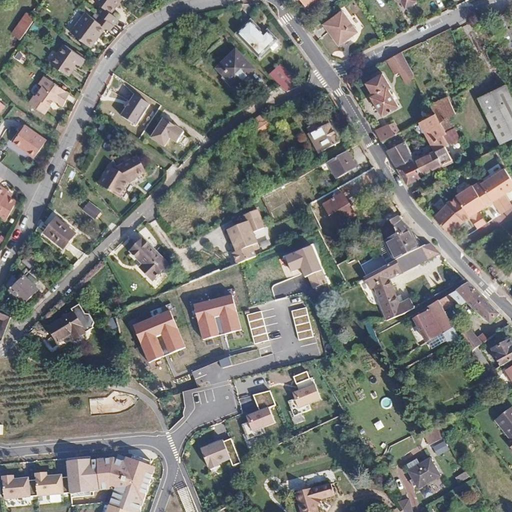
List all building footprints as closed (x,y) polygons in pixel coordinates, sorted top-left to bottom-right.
[(99,0),(97,3),(104,9),(99,15),(104,19),(116,29),(122,23),(114,17),(127,0),(99,0)] [(293,0),(300,11),(314,0),(293,0)] [(398,0),(400,3),(403,2),(405,6),(409,8),(416,4),(416,0),(415,0),(398,0)] [(334,50),(355,36),(338,12),(318,27),(334,50)] [(511,13),(490,25),(507,56),(511,53),(511,13)] [(16,35),(24,41),(38,20),(30,15),(16,35)] [(108,33),(111,36),(116,29),(104,19),(100,24),(89,16),(74,35),(93,51),(108,33)] [(251,24),(238,37),(260,58),(276,42),(268,34),(264,37),(251,24)] [(83,73),(88,65),(68,50),(54,68),(70,80),(78,69),(83,73)] [(234,53),(213,73),(234,94),(254,74),(234,53)] [(411,86),(419,81),(416,74),(404,55),(389,63),(400,77),(404,75),(411,86)] [(286,95),(301,89),(282,68),(271,78),(286,95)] [(374,96),(372,98),(384,117),(400,108),(389,90),(392,89),(383,75),(380,77),(377,76),(371,80),(371,82),(367,84),(374,96)] [(40,102),(39,101),(33,109),(47,118),(52,111),(60,117),(72,101),(49,83),(43,90),(47,93),(40,102)] [(511,109),(502,89),(475,103),(497,148),(511,140),(511,109)] [(123,121),(138,131),(152,110),(137,100),(123,121)] [(454,116),(449,108),(436,114),(447,135),(445,136),(450,145),(459,141),(448,119),(454,116)] [(436,114),(415,125),(420,132),(426,129),(437,149),(434,151),(435,153),(417,162),(407,142),(388,151),(407,184),(409,187),(426,178),(425,176),(466,154),(459,141),(450,145),(445,136),(447,135),(436,114)] [(263,141),(278,132),(266,115),(252,124),(263,141)] [(324,155),(344,143),(330,121),(311,132),(324,155)] [(166,124),(154,143),(167,151),(172,143),(179,148),(186,137),(166,124)] [(383,143),(401,132),(398,125),(393,127),(392,125),(377,133),(383,143)] [(35,160),(48,143),(27,128),(14,145),(35,160)] [(348,156),(330,167),(339,184),(358,173),(348,156)] [(119,171),(118,175),(111,171),(99,190),(121,199),(132,184),(148,177),(139,162),(119,171)] [(511,174),(509,170),(483,186),(494,204),(502,216),(511,209),(511,207),(504,194),(507,193),(507,194),(511,190),(511,174)] [(483,186),(481,183),(474,188),(474,187),(457,197),(457,198),(471,221),(477,232),(486,226),(480,216),(476,218),(474,214),(485,208),(486,210),(494,204),(483,186)] [(17,202),(10,199),(13,194),(0,187),(0,219),(5,222),(17,202)] [(442,197),(432,206),(438,212),(448,203),(442,197)] [(342,198),(324,208),(337,232),(356,221),(342,198)] [(434,220),(452,239),(461,230),(459,227),(464,222),(465,224),(471,221),(457,198),(448,204),(448,205),(434,220)] [(92,215),(96,219),(105,209),(101,205),(92,215)] [(87,210),(81,217),(93,227),(98,221),(96,219),(92,215),(87,210)] [(237,252),(234,254),(238,264),(256,256),(254,252),(260,249),(254,237),(266,231),(257,214),(244,221),(247,227),(229,236),(237,252)] [(401,239),(381,250),(391,269),(427,250),(405,225),(400,219),(392,224),(394,227),(399,235),(401,239)] [(55,224),(44,238),(62,253),(73,240),(55,224)] [(394,227),(375,238),(379,245),(399,235),(394,227)] [(142,240),(129,254),(143,267),(140,270),(153,282),(168,265),(142,240)] [(354,260),(371,250),(366,240),(348,249),(354,260)] [(310,245),(284,256),(291,273),(304,268),(314,291),(328,286),(310,245)] [(442,259),(431,248),(427,250),(391,269),(367,283),(372,294),(378,294),(388,324),(392,322),(403,317),(413,311),(402,280),(442,259)] [(238,265),(257,257),(256,256),(238,264),(238,265)] [(22,263),(18,268),(27,276),(31,271),(22,263)] [(18,289),(13,283),(6,290),(5,291),(21,309),(36,296),(24,284),(18,289)] [(426,343),(440,337),(447,352),(462,345),(472,356),(478,351),(490,341),(484,335),(474,342),(468,333),(458,339),(446,312),(466,300),(478,311),(488,321),(491,324),(501,315),(477,293),(469,285),(427,310),(429,314),(415,320),(426,343)] [(245,333),(237,296),(194,305),(203,342),(245,333)] [(91,326),(88,319),(82,317),(77,308),(68,313),(70,316),(46,331),(55,347),(69,339),(73,346),(85,339),(83,336),(91,330),(91,326)] [(259,314),(263,328),(272,325),(268,311),(259,314)] [(475,314),(486,324),(488,321),(478,311),(475,314)] [(186,350),(173,313),(135,326),(149,364),(166,357),(159,338),(164,335),(172,355),(186,350)] [(0,324),(1,325),(0,327),(0,339),(8,322),(0,317),(0,324)] [(511,340),(494,351),(503,367),(511,362),(511,340)] [(472,356),(484,372),(490,368),(478,351),(472,356)] [(297,385),(311,380),(308,372),(294,377),(297,385)] [(322,400),(316,385),(293,394),(296,399),(289,402),(294,417),(312,410),(309,405),(322,400)] [(270,394),(254,400),(260,416),(247,421),(248,425),(241,427),(247,442),(264,436),(262,430),(274,425),(269,411),(276,408),(270,394)] [(382,399),(381,407),(391,408),(392,400),(382,399)] [(511,409),(496,422),(511,441),(507,445),(511,450),(511,409)] [(447,438),(442,429),(425,437),(430,446),(447,438)] [(225,443),(210,448),(202,450),(206,466),(207,466),(208,469),(218,466),(217,463),(229,460),(231,467),(239,465),(232,439),(224,441),(225,443)] [(438,457),(450,452),(446,442),(434,447),(438,457)] [(91,460),(68,462),(70,477),(63,478),(62,475),(48,477),(47,473),(36,474),(37,480),(29,481),(29,478),(14,480),(14,476),(3,477),(5,500),(71,494),(71,495),(93,493),(94,493),(94,491),(110,489),(111,486),(117,488),(109,511),(140,511),(152,479),(151,479),(155,468),(151,466),(152,461),(134,455),(132,459),(128,457),(126,463),(114,459),(92,461),(91,460)] [(418,457),(407,463),(410,469),(421,462),(418,457)] [(419,488),(441,475),(430,457),(421,462),(410,469),(408,470),(419,488)] [(328,488),(321,478),(305,490),(304,489),(292,499),(302,511),(322,511),(316,503),(316,497),(328,488)] [(198,511),(188,487),(177,491),(185,511),(198,511)]
